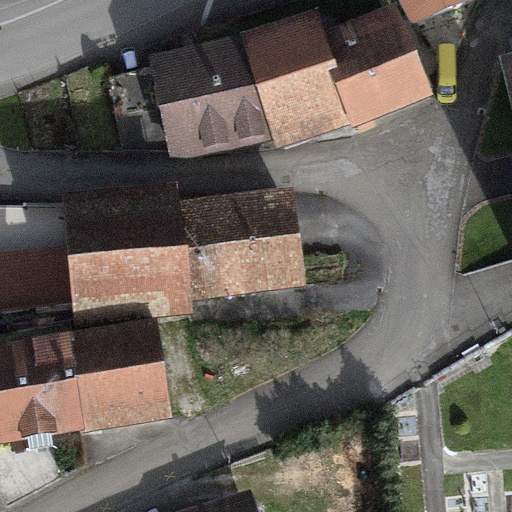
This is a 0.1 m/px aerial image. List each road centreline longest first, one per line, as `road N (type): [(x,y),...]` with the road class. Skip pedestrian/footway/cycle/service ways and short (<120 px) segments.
road 1 (residential): [(0,174),(146,179),(336,168),(399,188),(422,241),(414,313),(369,362),(61,511)]
road 2 (secondary): [(125,0),(0,53)]
